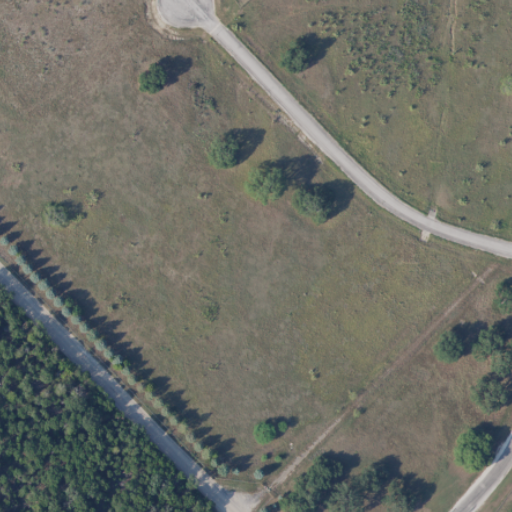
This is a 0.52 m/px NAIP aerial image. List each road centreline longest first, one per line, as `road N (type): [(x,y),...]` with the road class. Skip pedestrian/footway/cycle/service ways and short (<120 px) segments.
road 1 (residential): [(186,2),(374,192),(424,224),(511,249)]
road 2 (residential): [(243,511),(0,264)]
